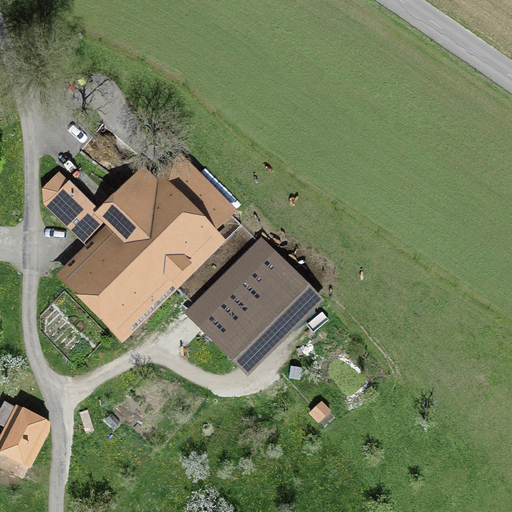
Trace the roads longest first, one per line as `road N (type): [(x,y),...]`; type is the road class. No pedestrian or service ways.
road 1 (unclassified): [(56,511),(55,418),(29,328),(31,146),(0,28)]
road 2 (tertiary): [(396,0),(511,77)]
